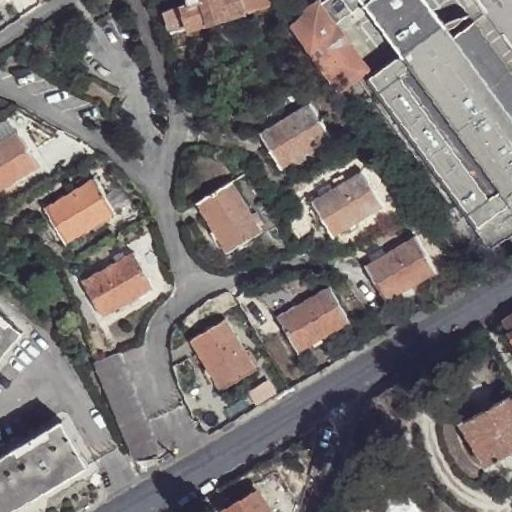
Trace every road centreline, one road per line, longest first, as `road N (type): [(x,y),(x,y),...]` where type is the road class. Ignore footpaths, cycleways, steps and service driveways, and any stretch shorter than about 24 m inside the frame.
road 1 (tertiary): [(124,511),(332,391)]
road 2 (tertiary): [(332,391),(511,292)]
road 3 (residential): [(332,391),(337,414),(303,511)]
